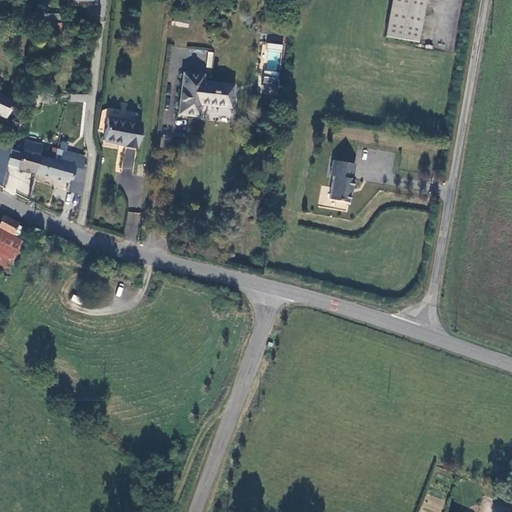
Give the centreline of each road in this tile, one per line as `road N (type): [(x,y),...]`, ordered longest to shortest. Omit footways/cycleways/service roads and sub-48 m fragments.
road 1 (unclassified): [(484,0),(418,332)]
road 2 (tertiary): [(0,197),(78,236),(281,289)]
road 3 (unclassified): [(281,289),(194,511)]
road 4 (tertiary): [(281,289),(418,332)]
